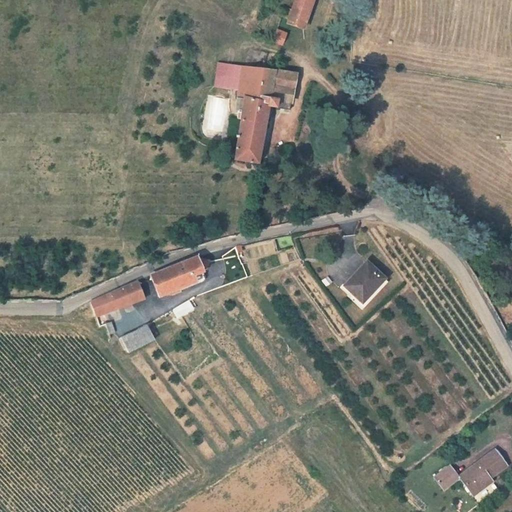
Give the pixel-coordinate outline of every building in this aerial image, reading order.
[(313,0),(295,0),(292,10),(285,7),(282,17),(288,19),(287,24),(303,30),(313,0)] [(281,45),(286,34),(278,31),(274,42),(281,45)] [(274,71),(218,63),(215,87),(238,90),(237,99),(243,100),(241,110),(238,110),(237,118),(240,119),(235,159),(258,164),(268,106),(289,110),(296,74),(274,71)] [(196,257),(151,275),(160,296),(195,282),(192,276),(206,270),(210,260),(196,257)] [(362,302),(384,279),(366,262),(344,286),(362,302)] [(384,279),(362,302),(365,305),(387,282),(384,279)] [(137,281),(91,301),(97,316),(144,299),(137,281)] [(188,301),(173,310),(176,316),(192,308),(188,301)] [(110,322),(105,324),(109,335),(114,333),(110,322)] [(147,325),(121,338),(128,353),(154,339),(147,325)] [(489,484),(487,481),(490,478),(506,466),(494,450),(474,465),(476,468),(461,479),(459,476),(458,477),(449,466),(434,478),(443,489),(459,477),(473,496),(489,484)] [(474,465),(459,476),(461,479),(476,468),(474,465)]
